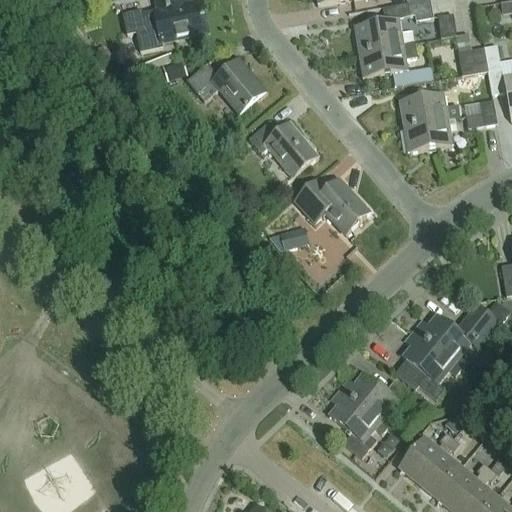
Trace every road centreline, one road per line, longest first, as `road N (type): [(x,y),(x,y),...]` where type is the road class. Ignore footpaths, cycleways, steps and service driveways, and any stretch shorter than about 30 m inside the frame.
road 1 (unclassified): [(241,419),(0,223)]
road 2 (residential): [(257,0),(283,54),(440,237)]
road 3 (unclassified): [(440,237),(241,419)]
